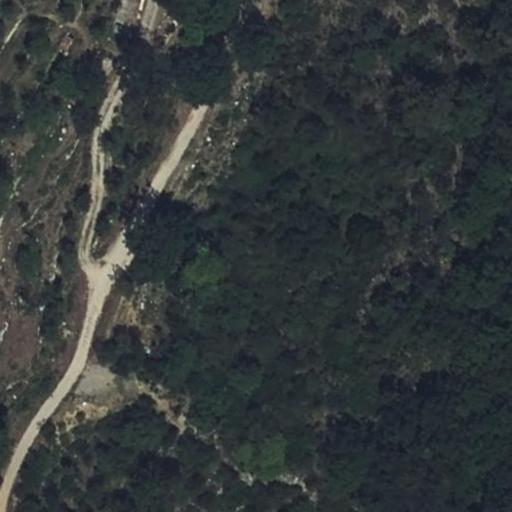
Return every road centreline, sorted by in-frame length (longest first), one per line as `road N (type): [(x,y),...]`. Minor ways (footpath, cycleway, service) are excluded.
road 1 (track): [(246,0),(152,207),(99,290),(75,373),(6,481),(0,511)]
road 2 (track): [(151,0),(99,149),(96,207),(81,255),(99,290)]
